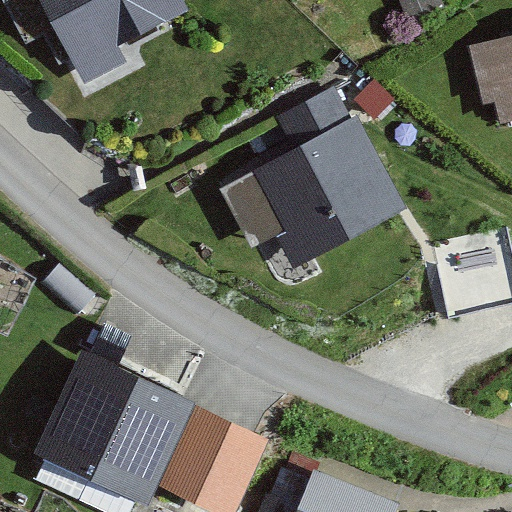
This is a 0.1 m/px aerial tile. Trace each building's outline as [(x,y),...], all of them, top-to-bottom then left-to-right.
[(39,0),(88,100),(150,70),(140,50),(193,24),(181,0),(39,0)] [(511,35),(476,44),(493,119),(511,114),(511,35)] [(354,117),(237,183),(286,269),(403,203),(354,117)] [(90,346),(46,436),(156,489),(200,400),(90,346)] [(206,404),(165,483),(220,511),(240,511),(278,441),(206,404)] [(325,467),(304,511),(397,511),(402,503),(325,467)]
